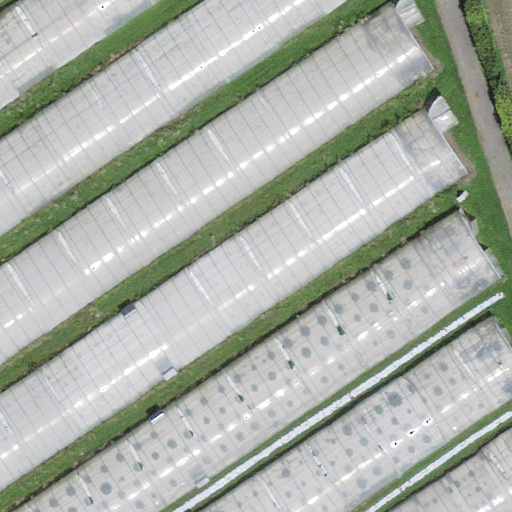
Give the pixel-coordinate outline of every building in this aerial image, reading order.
[(221,0),(0,148),(0,249),(372,0),(221,0)] [(23,0),(0,16),(0,120),(179,0),(23,0)] [(398,6),(0,272),(0,373),(445,76),(398,6)] [(433,112),(0,402),(0,503),(480,182),(433,112)] [(511,283),(465,215),(20,511),(171,511),(511,284),(511,283)] [(511,348),(496,325),(215,511),(365,511),(511,414),(511,348)] [(511,511),(511,436),(398,511),(511,511)]
